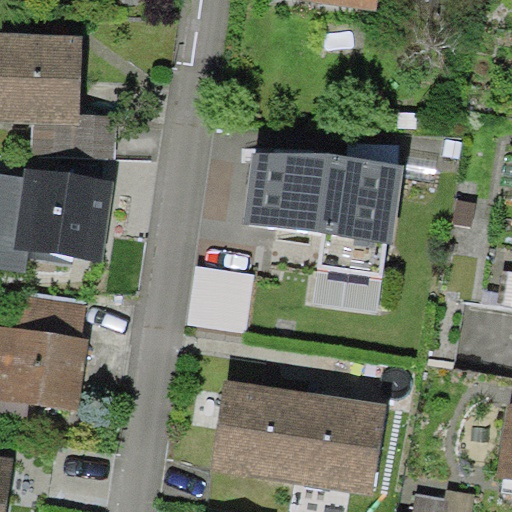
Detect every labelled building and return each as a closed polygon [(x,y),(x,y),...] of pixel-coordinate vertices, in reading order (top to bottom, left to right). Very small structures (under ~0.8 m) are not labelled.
[(306,0),(377,11),(378,0),(306,0)] [(66,49),(0,43),(0,121),(60,126),(66,49)] [(404,167),(254,148),(249,186),(244,224),(395,243),(404,167)] [(102,196),(8,180),(0,224),(0,252),(90,267),(102,196)] [(475,202),(458,199),(453,223),(470,226),(475,202)] [(253,276),(195,266),(186,323),(244,333),(253,276)] [(75,344),(0,325),(0,396),(59,410),(75,344)] [(267,387),(225,380),(211,469),(293,482),(307,393),(267,387)] [(346,399),(307,393),(293,482),(373,495),(387,405),(346,399)] [(511,403),(509,403),(498,478),(504,479),(511,479),(511,403)] [(7,511),(12,464),(0,462),(0,511),(7,511)] [(511,492),(511,479),(504,479),(502,491),(511,492)]
